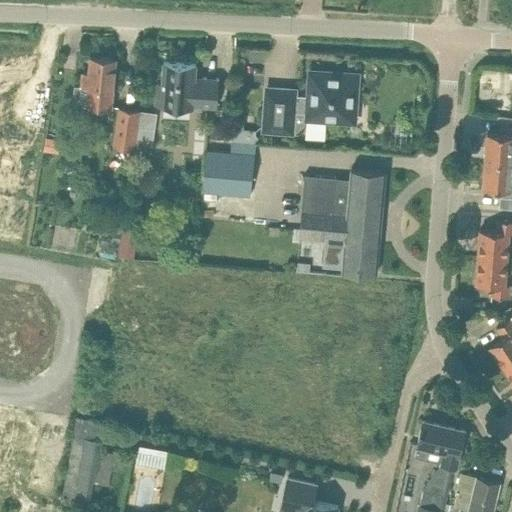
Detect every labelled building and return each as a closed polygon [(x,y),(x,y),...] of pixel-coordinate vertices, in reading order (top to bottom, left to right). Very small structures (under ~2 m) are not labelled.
[(91,87),(88,110),(102,112),(103,105),(112,105),(116,57),(91,55),(89,71),(83,71),(81,86),(91,87)] [(195,106),(217,108),(219,78),(203,77),(203,81),(195,80),(196,63),(164,60),(162,84),(157,83),(155,105),(195,108),(195,106)] [(267,87),(264,133),(295,135),(297,112),(305,112),(305,118),(350,121),(351,102),(356,102),(358,73),(310,70),(308,95),(295,94),(295,89),(267,87)] [(126,159),(132,159),(140,110),(120,107),(114,146),(128,149),(126,159)] [(487,132),(485,160),(511,161),(511,129),(499,128),(499,133),(487,132)] [(0,146),(0,154),(8,156),(9,148),(0,146)] [(9,148),(8,156),(18,157),(19,150),(9,148)] [(203,182),(202,191),(251,195),(252,187),(256,155),(230,152),(207,150),(203,182)] [(511,169),(511,161),(485,160),(483,188),(495,189),(494,193),(510,195),(511,169)] [(351,178),(305,174),(302,207),(301,207),(299,237),(325,239),(325,235),(345,237),(342,270),(376,273),(385,170),(351,167),(351,178)] [(1,195),(0,201),(0,239),(18,243),(26,199),(1,195)] [(480,228),(478,256),(507,258),(509,232),(511,232),(511,219),(497,219),(496,230),(480,228)] [(123,228),(119,253),(134,255),(138,230),(123,228)] [(507,258),(478,256),(476,283),(492,284),(491,295),(510,296),(511,284),(505,284),(507,258)] [(309,272),(310,263),(297,261),(296,271),(309,272)] [(489,345),(505,368),(511,362),(511,316),(496,327),(503,336),(489,345)] [(116,331),(113,348),(149,354),(152,336),(116,331)] [(113,348),(111,365),(146,371),(149,354),(113,348)] [(174,350),(173,358),(181,359),(182,352),(174,350)] [(197,376),(193,401),(207,404),(209,395),(232,399),(240,356),(215,352),(211,378),(197,376)] [(240,356),(232,399),(256,403),(254,412),(269,414),(273,389),(260,387),(264,361),(240,356)] [(173,358),(172,366),(179,367),(181,359),(173,358)] [(111,365),(108,381),(143,387),(146,371),(111,365)] [(302,366),(296,404),(313,407),(320,369),(302,366)] [(320,369),(313,407),(330,410),(336,372),(320,369)] [(336,372),(330,410),(346,413),(353,375),(336,372)] [(353,375),(346,413),(364,416),(370,378),(353,375)] [(108,381),(105,398),(140,404),(143,387),(108,381)] [(169,383),(167,391),(175,393),(177,385),(169,383)] [(167,391),(166,399),(174,400),(175,393),(167,391)] [(105,398),(102,415),(137,421),(140,404),(105,398)] [(163,417),(162,425),(170,427),(171,419),(163,417)] [(444,511),(455,465),(457,466),(465,429),(423,420),(417,445),(444,451),(442,462),(423,488),(418,511),(440,511),(441,510),(444,511)] [(78,451),(71,489),(97,493),(102,464),(116,466),(120,446),(83,440),(81,452),(78,451)] [(135,510),(161,511),(164,445),(139,444),(135,510)] [(297,456),(296,464),(303,465),(305,458),(297,456)] [(305,458),(303,465),(311,467),(313,459),(305,458)] [(330,463),(328,471),(336,473),(338,465),(330,463)] [(338,465),(336,473),(344,475),(346,467),(338,465)] [(486,511),(493,511),(501,480),(461,471),(457,489),(456,497),(454,504),(451,503),(448,511),(459,511),(461,506),(486,511)] [(336,511),(338,505),(317,500),(313,499),(317,483),(287,477),(280,509),(291,511),(336,511)]
